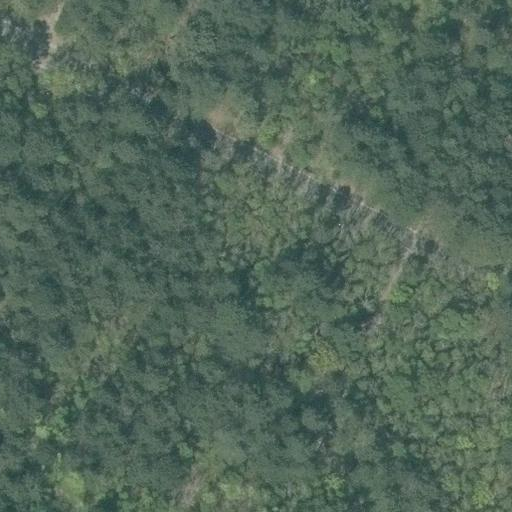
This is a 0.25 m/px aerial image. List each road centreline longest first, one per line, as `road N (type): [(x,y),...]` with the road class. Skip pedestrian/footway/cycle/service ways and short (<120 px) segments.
road 1 (unclassified): [(511,276),(441,255),(0,40)]
road 2 (unknown): [(414,239),(316,395),(310,433),(370,511)]
road 3 (track): [(45,64),(0,248)]
road 4 (unknown): [(414,239),(471,150),(511,133)]
road 5 (unknown): [(471,150),(511,9)]
